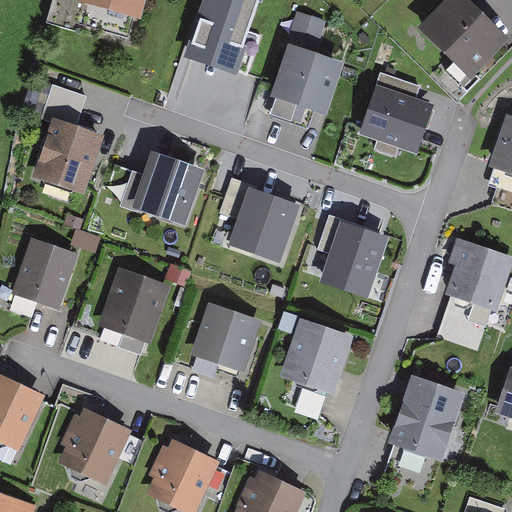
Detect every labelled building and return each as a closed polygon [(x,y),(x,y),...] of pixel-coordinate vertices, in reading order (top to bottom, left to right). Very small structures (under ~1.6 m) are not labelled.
[(90,0),(139,14),(142,0),(90,0)] [(208,0),(191,53),(236,68),(259,0),(208,0)] [(458,0),(453,0),(425,29),(470,72),(501,41),(458,0)] [(296,20),(290,46),(323,53),(328,26),(296,20)] [(277,95),(323,109),(337,65),(291,51),(277,95)] [(383,75),(364,131),(415,148),(428,107),(412,101),(416,87),(383,75)] [(83,127),(88,99),(53,92),(48,119),(83,127)] [(511,119),(510,119),(494,164),(511,170),(511,119)] [(81,190),(99,139),(55,124),(37,175),(81,190)] [(185,223),(202,172),(155,156),(138,208),(185,223)] [(118,171),(111,195),(127,199),(134,176),(118,171)] [(234,245),(278,259),(295,207),(252,193),(234,245)] [(389,235),(341,219),(320,282),(368,298),(389,235)] [(494,307),(510,259),(459,242),(453,262),(460,264),(450,292),(494,307)] [(73,258),(32,245),(16,294),(57,306),(73,258)] [(165,289),(122,274),(104,323),(147,338),(165,289)] [(257,324),(212,309),(196,354),(241,369),(257,324)] [(332,389),(348,342),(303,326),(286,373),(332,389)] [(511,373),(500,411),(511,414),(511,373)] [(0,380),(0,440),(16,448),(39,398),(0,380)] [(459,396),(414,382),(395,442),(440,456),(459,396)] [(104,481),(126,433),(85,414),(63,462),(104,481)] [(192,511),(214,465),(174,446),(151,492),(192,511)] [(293,511),(301,495),(260,477),(258,483),(253,481),(239,511),(293,511)] [(30,511),(32,508),(0,497),(0,511),(30,511)]
